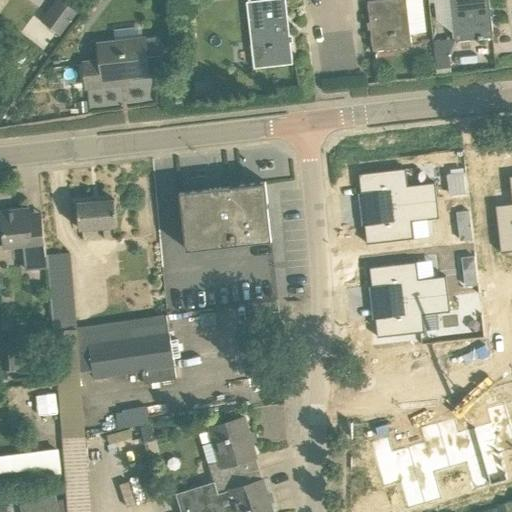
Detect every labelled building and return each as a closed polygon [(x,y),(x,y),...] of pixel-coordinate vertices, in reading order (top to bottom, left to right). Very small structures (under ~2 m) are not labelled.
[(78,13),(60,0),(56,0),(41,21),(61,36),(78,13)] [(286,0),(255,0),(247,1),(250,18),(256,67),(293,62),(286,0)] [(407,0),(377,0),(368,1),(373,51),(412,46),(407,0)] [(450,0),(455,38),(455,41),(494,37),(489,0),(450,0)] [(145,37),(98,43),(100,60),(84,62),(87,88),(121,84),(120,79),(150,75),(145,37)] [(434,40),(436,55),(437,70),(451,69),(449,54),(455,41),(455,38),(434,40)] [(211,80),(194,81),(195,95),(212,94),(211,80)] [(88,112),(87,101),(78,101),(78,113),(88,112)] [(361,193),(376,191),(378,207),(438,200),(436,183),(408,186),(406,168),(359,174),(361,193)] [(449,175),(452,195),(467,193),(465,173),(449,175)] [(511,176),(510,177),(511,195),(511,204),(496,206),(501,253),(511,251),(511,176)] [(266,181),(180,191),(187,249),(273,240),(266,181)] [(498,229),(496,206),(495,197),(477,199),(481,231),(498,229)] [(115,199),(78,202),(80,228),(118,225),(115,199)] [(412,221),(440,218),(438,200),(378,207),(380,223),(365,225),(367,244),(414,238),(412,221)] [(48,268),(46,254),(42,218),(30,219),(29,207),(1,210),(5,247),(24,245),(26,270),(48,268)] [(473,239),(471,223),(459,224),(461,240),(473,239)] [(70,251),(46,254),(48,268),(54,331),(76,327),(70,251)] [(417,262),(370,268),(372,286),(387,285),(389,301),(448,294),(446,276),(419,279),(417,262)] [(476,272),(464,274),(466,286),(478,284),(476,272)] [(390,317),(376,319),(378,337),(425,332),(423,315),(450,312),(448,294),(389,301),(390,317)] [(481,314),(479,295),(465,297),(467,315),(481,314)] [(76,327),(54,331),(68,511),(93,511),(81,372),(93,371),(94,378),(142,371),(144,384),(177,379),(167,314),(76,327)] [(19,342),(0,343),(0,350),(1,370),(21,368),(19,342)] [(60,411),(59,391),(48,392),(49,412),(60,411)] [(486,408),(490,423),(475,428),(491,485),(508,480),(501,454),(511,450),(511,430),(504,403),(486,408)] [(244,417),(211,427),(221,460),(208,464),(214,482),(240,474),(237,462),(256,457),(244,417)] [(491,485),(475,428),(459,432),(455,418),(437,423),(450,468),(467,463),(474,490),(491,485)] [(420,428),(424,442),(408,446),(425,504),(442,499),(434,473),(450,468),(437,423),(420,428)] [(153,425),(141,428),(144,442),(156,439),(153,425)] [(425,504),(408,446),(393,451),(389,436),(370,442),(383,487),(400,482),(407,507),(408,509),(425,504)] [(26,453),(30,477),(61,473),(58,449),(26,453)] [(272,511),(263,480),(244,485),(240,474),(214,482),(198,486),(176,493),(181,511),(272,511)] [(511,499),(511,487),(503,490),(507,501),(511,499)] [(61,511),(56,494),(20,504),(22,511),(61,511)] [(511,511),(511,500),(499,504),(500,511),(511,511)]
